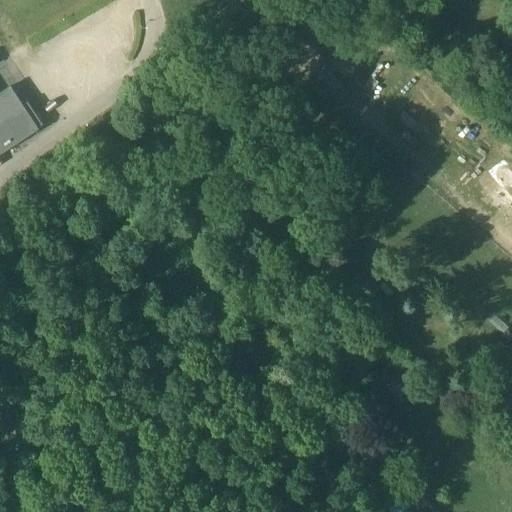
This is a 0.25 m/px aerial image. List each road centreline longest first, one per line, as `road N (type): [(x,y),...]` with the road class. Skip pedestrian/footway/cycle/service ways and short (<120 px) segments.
road 1 (unclassified): [(0,177),(138,72),(155,34),(149,0)]
road 2 (unclassified): [(27,511),(0,355)]
